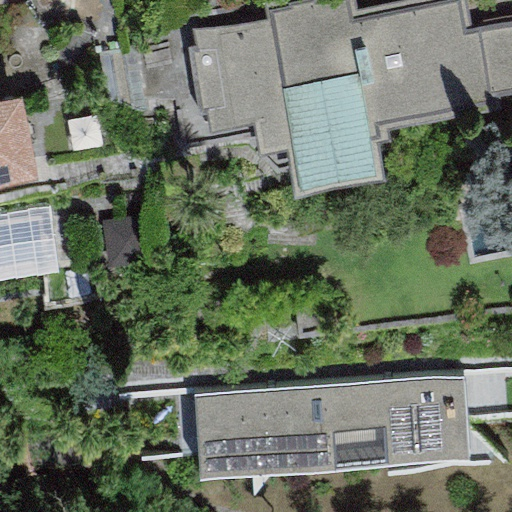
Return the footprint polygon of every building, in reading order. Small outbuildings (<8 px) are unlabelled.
[(352,0),(263,0),(266,12),(192,27),(196,45),(191,46),(201,99),(206,98),(210,120),(252,112),(257,140),(287,134),(295,173),(382,156),(376,127),(388,125),(385,113),(493,92),(490,81),(511,76),(511,15),(468,24),(463,0),(383,0),(354,6),(352,0)] [(0,164),(37,158),(21,78),(0,81),(0,164)] [(48,202),(0,210),(0,267),(56,262),(48,202)] [(149,250),(143,211),(108,216),(114,255),(149,250)] [(84,264),(65,267),(68,287),(88,284),(84,264)] [(463,366),(195,386),(200,456),(468,436),(463,366)]
